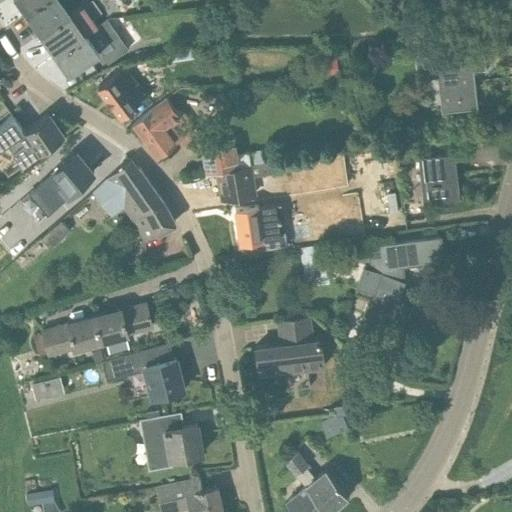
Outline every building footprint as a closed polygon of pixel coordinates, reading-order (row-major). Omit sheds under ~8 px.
[(15,0),(27,15),(29,13),(47,0),(15,0)] [(43,33),(68,14),(57,0),(47,0),(29,13),(43,33)] [(84,36),(68,14),(43,33),(58,54),(84,36)] [(121,39),(107,19),(84,36),(58,54),(56,56),(69,75),(99,53),(100,54),(121,39)] [(458,49),(456,36),(445,37),(446,50),(458,49)] [(324,60),(337,59),(336,47),(323,48),(324,60)] [(170,61),(186,60),(185,48),(169,49),(170,61)] [(477,108),(472,69),(485,68),(483,51),(419,58),(421,75),(438,73),(441,102),(457,100),(459,110),(477,108)] [(321,60),(322,76),(339,75),(337,59),(324,60),(321,60)] [(121,117),(147,96),(124,67),(98,87),(121,117)] [(179,114),(167,98),(134,124),(157,154),(178,138),(185,146),(200,134),(193,126),(194,125),(183,111),(179,114)] [(49,114),(24,132),(13,117),(0,125),(0,148),(7,144),(23,165),(64,135),(49,114)] [(205,173),(215,171),(238,167),(232,137),(200,143),(205,173)] [(60,203),(94,172),(76,151),(55,170),(64,181),(56,188),(47,177),(41,182),(50,193),(38,204),(45,212),(30,225),(39,236),(67,211),(60,203)] [(423,203),(454,200),(451,170),(456,169),(455,153),(418,157),(423,203)] [(139,169),(131,159),(112,173),(92,190),(112,215),(127,203),(135,213),(147,237),(175,222),(163,200),(139,168),(139,169)] [(238,167),(215,171),(220,200),(257,194),(253,176),(275,173),(272,160),(251,165),(251,164),(238,167)] [(265,249),(288,245),(282,203),(235,210),(240,241),(247,240),(249,251),(265,249)] [(50,247),(69,230),(60,219),(41,236),(50,247)] [(0,268),(24,249),(9,231),(0,238),(0,268)] [(403,272),(403,265),(443,260),(440,238),(381,245),(382,250),(371,251),(365,266),(363,265),(355,285),(375,292),(371,306),(392,314),(403,283),(401,282),(403,276),(403,272)] [(305,276),(329,273),(327,254),(302,258),(305,276)] [(94,315),(101,341),(105,340),(109,355),(130,350),(125,334),(128,333),(152,326),(146,303),(121,309),(121,308),(94,315)] [(101,341),(94,315),(67,323),(42,330),(43,332),(33,335),(38,354),(48,351),(48,354),(73,347),(73,348),(101,341)] [(313,339),(310,316),(277,320),(281,343),(255,347),(259,376),(324,367),(320,338),(313,339)] [(170,342),(101,360),(106,381),(146,371),(152,397),(184,389),(176,359),(174,359),(170,342)] [(105,359),(103,351),(92,354),(94,361),(105,359)] [(33,386),(37,399),(50,395),(47,382),(33,386)] [(334,407),(335,416),(351,414),(350,405),(334,407)] [(172,429),(169,414),(148,418),(156,462),(169,459),(203,454),(197,424),(172,429)] [(343,418),(329,419),(320,424),(326,438),(347,428),(343,418)] [(326,511),(347,496),(326,470),(315,479),(306,468),(307,467),(296,453),(286,462),(305,486),(306,486),(326,511)] [(217,511),(218,511),(223,510),(217,487),(202,490),(199,478),(174,484),(156,488),(161,511),(167,511),(179,509),(188,507),(189,511),(217,511)] [(326,511),(306,486),(305,486),(285,503),(292,511),(326,511)] [(40,492),(41,503),(53,502),(51,490),(40,492)] [(41,503),(40,492),(26,494),(28,506),(41,503)]
